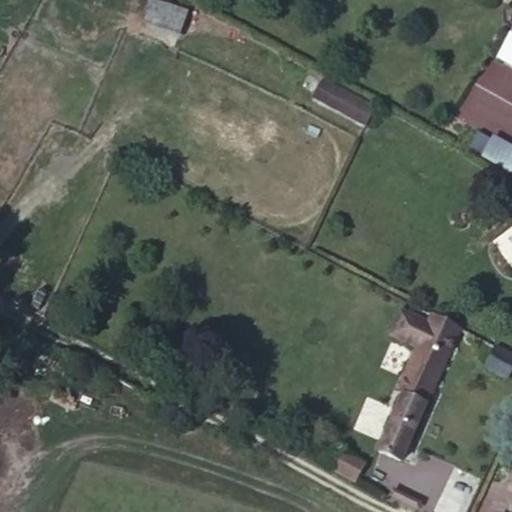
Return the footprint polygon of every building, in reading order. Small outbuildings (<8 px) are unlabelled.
[(151,2),(142,29),(180,42),(189,15),(151,2)] [(511,71),(511,51),(503,66),(511,71)] [(311,104),(366,129),(376,107),(320,82),(311,104)] [(467,152),(511,177),(511,150),(479,131),(467,152)] [(413,333),(386,322),(377,346),(404,357),(413,333)] [(442,346),(420,337),(371,463),(395,472),(442,346)] [(497,389),(506,368),(482,356),(471,375),(497,389)] [(357,487),(366,468),(344,457),(334,476),(357,487)]
